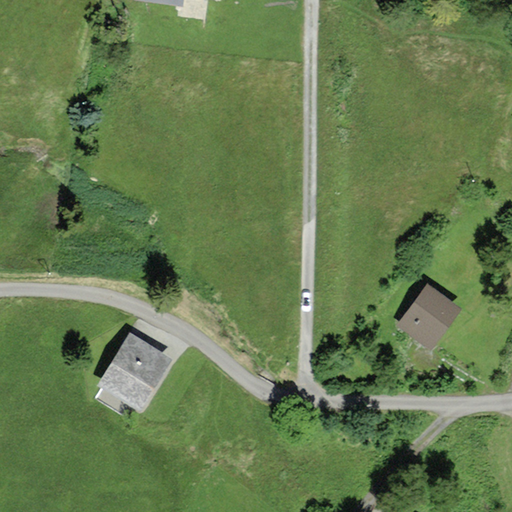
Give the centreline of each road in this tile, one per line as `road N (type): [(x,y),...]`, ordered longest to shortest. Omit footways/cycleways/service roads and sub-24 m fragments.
road 1 (unclassified): [(456,406),(276,395),(174,323),(127,304),(0,290)]
road 2 (residential): [(456,406),(357,511)]
